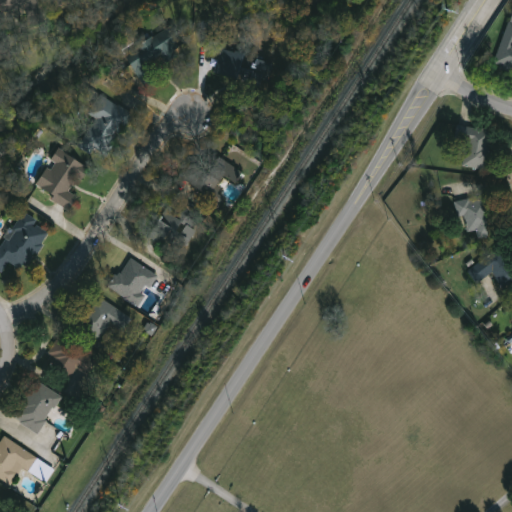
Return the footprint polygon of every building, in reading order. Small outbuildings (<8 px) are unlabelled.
[(0,22),(0,0),(37,0),(41,12),(0,22)] [(511,71),(495,66),(511,14),(511,71)] [(127,55),(172,28),(185,51),(151,71),(156,80),(145,86),(127,55)] [(265,87),(215,75),(221,48),(248,55),(246,63),(257,66),(258,60),(271,63),(265,87)] [(132,115),(106,157),(77,139),(103,96),(132,115)] [(463,167),(467,128),(493,131),(489,170),(463,167)] [(72,210),(36,188),(60,149),(91,168),(83,181),(78,177),(69,191),(79,197),(72,210)] [(243,173),(231,191),(222,185),(217,192),(226,198),(217,212),(199,200),(204,193),(182,179),(193,163),(208,173),(219,157),(243,173)] [(488,197),(496,237),(474,241),(470,219),(459,222),(455,203),(488,197)] [(197,224),(182,255),(150,240),(164,209),(197,224)] [(0,270),(0,248),(22,213),(51,230),(26,271),(10,262),(3,272),(0,270)] [(495,274),(477,284),(469,270),(505,249),(511,262),(511,284),(503,289),(495,274)] [(139,307),(109,287),(129,257),(159,277),(139,307)] [(133,319),(124,333),(112,325),(102,341),(80,327),(99,297),(133,319)] [(61,337),(97,362),(88,376),(78,369),(68,383),(42,365),(61,337)] [(62,397),(38,434),(14,418),(38,381),(62,397)] [(11,486),(0,478),(0,437),(2,434),(56,470),(47,483),(23,468),(11,486)]
